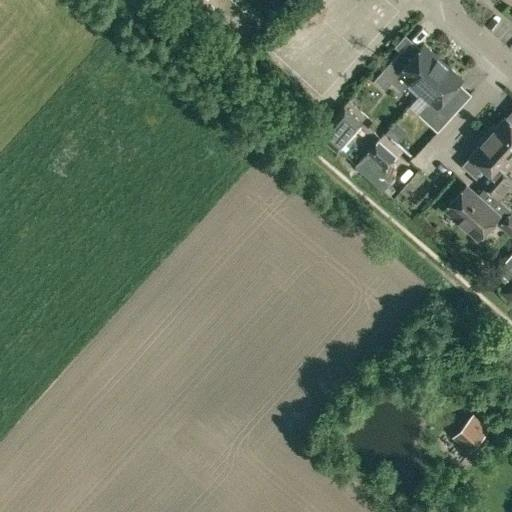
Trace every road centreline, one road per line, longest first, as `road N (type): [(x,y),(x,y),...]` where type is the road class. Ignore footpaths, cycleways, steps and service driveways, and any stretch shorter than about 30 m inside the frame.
road 1 (track): [(511,342),(292,152)]
road 2 (track): [(292,152),(120,0)]
road 3 (residential): [(444,162),(431,146),(507,65)]
